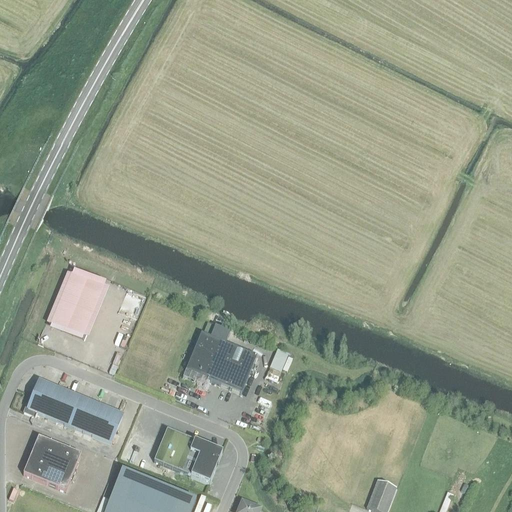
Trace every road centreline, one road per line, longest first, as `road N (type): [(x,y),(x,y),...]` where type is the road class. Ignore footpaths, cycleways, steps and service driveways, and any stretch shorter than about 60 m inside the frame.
road 1 (unclassified): [(222,511),(242,462),(234,437),(44,359),(24,366),(0,415)]
road 2 (primary): [(0,276),(57,152),(143,0)]
